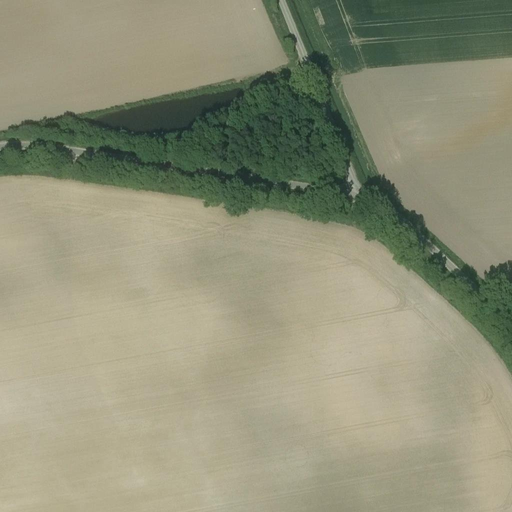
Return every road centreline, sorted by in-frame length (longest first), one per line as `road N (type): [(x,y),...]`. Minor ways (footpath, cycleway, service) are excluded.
road 1 (unclassified): [(0,148),(363,199)]
road 2 (unclassified): [(284,0),(363,199)]
road 3 (unclassified): [(363,199),(400,215),(511,319)]
